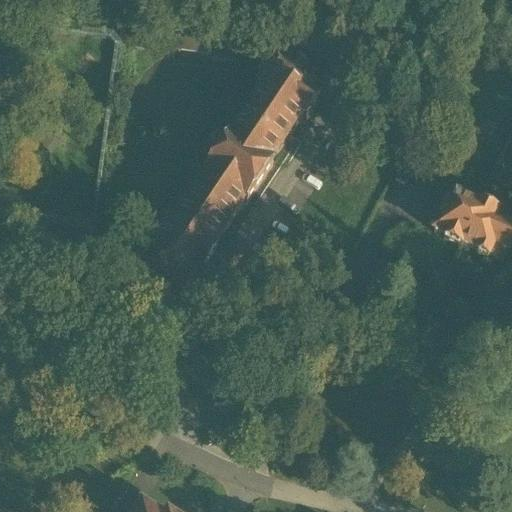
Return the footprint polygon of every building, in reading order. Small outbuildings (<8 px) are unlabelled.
[(119,44),(238,61),(240,46),(121,29),(119,44)] [(146,264),(185,290),(199,271),(202,273),(217,252),(213,250),(244,204),(246,205),(272,167),(270,166),(301,120),(305,122),(319,101),(316,98),(322,89),(304,77),(305,76),(293,68),(292,69),(274,57),(259,79),(263,81),(258,89),(262,92),(231,139),(230,138),(224,148),(218,144),(205,163),(211,167),(204,177),(205,177),(173,223),(170,221),(156,242),(153,240),(145,252),(151,256),(146,264)] [(345,78),(332,96),(342,102),(354,84),(345,78)] [(395,181),(404,186),(414,167),(405,162),(395,181)] [(449,200),(444,211),(436,227),(433,234),(443,239),(442,241),(461,250),(462,248),(477,255),(476,256),(487,262),(488,259),(501,264),(505,255),(507,256),(511,245),(511,233),(509,232),(492,225),(496,217),(496,216),(478,208),(477,209),(454,199),(449,200)] [(428,223),(436,227),(444,211),(436,207),(428,223)] [(511,225),(511,224),(496,217),(492,225),(509,232),(511,225)]
